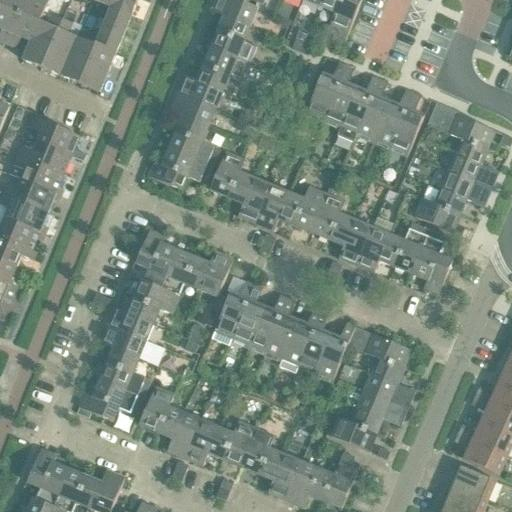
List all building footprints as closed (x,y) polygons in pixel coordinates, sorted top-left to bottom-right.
[(0,43),(7,46),(26,0),(3,0),(0,9),(0,30),(5,33),(4,36),(0,34),(0,43)] [(39,24),(47,5),(35,0),(26,0),(7,46),(16,50),(19,43),(16,41),(17,38),(30,43),(31,43),(39,24)] [(131,18),(138,0),(93,0),(92,2),(110,9),(131,18)] [(250,27),(257,11),(231,0),(216,0),(211,13),(223,19),(217,33),(230,39),(236,24),(253,31),(254,29),(250,27)] [(343,0),(302,0),(302,2),(318,8),(316,11),(318,12),(323,0),(335,0),(342,3),(343,0)] [(343,46),(362,0),(343,0),(342,3),(335,0),(323,0),(318,12),(321,13),(322,10),(334,15),(326,34),(334,37),(332,41),(343,46)] [(115,56),(131,18),(110,9),(94,47),(115,56)] [(42,70),(63,21),(53,17),(50,24),(53,26),(52,29),(39,24),(31,43),(30,43),(22,62),(42,70)] [(60,78),(76,40),(64,34),(65,31),(69,32),(72,25),(63,21),(42,70),(60,78)] [(256,49),(244,44),(248,32),(252,34),(253,31),(236,24),(230,39),(217,33),(210,51),(248,67),(256,49)] [(78,85),(94,47),(76,40),(60,78),(78,85)] [(300,54),(304,44),(296,41),(292,49),(292,51),(300,54)] [(310,53),(312,48),(304,44),(300,54),(308,58),(310,53)] [(99,94),(115,56),(94,47),(78,85),(99,94)] [(248,67),(210,51),(203,68),(216,74),(210,88),(226,95),(227,93),(224,91),(229,79),(241,84),(248,67)] [(324,121),(346,68),(339,65),(334,76),(338,78),(336,82),(322,76),(306,114),(324,121)] [(216,74),(203,68),(197,83),(184,78),(177,96),(215,112),(222,96),(225,98),(226,95),(210,88),(216,74)] [(341,129),(357,90),(343,85),(345,81),(349,82),(354,71),(346,68),(324,121),(341,129)] [(357,135),(380,82),(372,79),(367,90),(371,92),(370,96),(357,90),(341,129),(357,135)] [(373,142),(389,104),(376,98),(378,95),(382,96),(387,85),(380,82),(357,135),(373,142)] [(0,131),(9,109),(0,105),(0,96),(2,93),(0,91),(0,131)] [(390,149),(413,96),(405,93),(400,103),(404,106),(403,110),(389,104),(373,142),(390,149)] [(208,128),(215,112),(177,96),(169,114),(182,119),(175,134),(188,139),(195,125),(211,132),(212,129),(208,128)] [(408,156),(424,118),(410,112),(411,109),(416,110),(420,99),(413,96),(390,149),(408,156)] [(438,132),(447,110),(436,105),(427,127),(438,132)] [(449,136),(457,118),(458,114),(447,110),(438,132),(449,136)] [(248,126),(251,117),(241,113),(238,122),(248,126)] [(487,152),(495,134),(457,118),(449,136),(461,141),(456,153),(452,152),(451,154),(468,161),(474,146),(487,152)] [(74,152),(79,139),(32,119),(28,129),(40,134),(36,144),(77,161),(79,155),(74,152)] [(244,134),(248,126),(238,122),(234,130),(244,134)] [(220,152),(202,145),(207,133),(210,134),(211,132),(195,125),(188,139),(175,134),(168,152),(212,170),(220,152)] [(510,149),(511,143),(511,140),(503,137),(499,145),(510,149)] [(266,151),(271,141),(262,138),(258,148),(266,151)] [(275,155),(279,145),(271,141),(266,151),(275,155)] [(63,177),(71,159),(77,161),(36,144),(32,153),(20,149),(16,158),(63,177)] [(499,174),(481,167),(487,152),(474,146),(468,161),(451,154),(450,156),(454,158),(447,173),(486,189),(488,183),(494,186),(499,174)] [(205,187),(212,170),(168,152),(162,167),(154,164),(148,179),(181,193),(187,180),(205,187)] [(253,181),(239,175),(244,162),(225,155),(209,193),(226,200),(231,187),(248,194),(253,181)] [(58,190),(63,177),(16,158),(13,167),(24,172),(20,181),(61,198),(64,192),(58,190)] [(483,195),(486,189),(447,173),(441,189),(437,188),(436,190),(453,197),(447,211),(460,216),(466,202),(484,209),(489,198),(483,195)] [(255,226),(271,188),(264,185),(266,180),(259,177),(257,182),(253,181),(248,194),(231,187),(226,200),(243,207),(238,219),(255,226)] [(58,205),(61,198),(20,181),(16,191),(5,186),(1,196),(48,215),(53,202),(58,205)] [(293,227),(298,215),(283,208),(291,192),(288,191),(287,195),(271,188),(255,226),(273,234),(278,221),(293,227)] [(311,235),(327,197),(308,189),(303,201),(291,197),(293,193),(291,192),(283,208),(298,215),(293,227),(311,235)] [(460,216),(447,211),(453,197),(436,190),(435,192),(439,193),(434,205),(422,200),(414,219),(452,235),(460,216)] [(42,228),(48,215),(1,196),(0,197),(0,206),(8,210),(4,220),(45,237),(48,230),(42,228)] [(348,235),(355,219),(353,218),(351,221),(340,216),(345,204),(327,197),(311,235),(328,242),(334,229),(348,235)] [(45,237),(4,220),(0,217),(0,239),(32,253),(37,241),(43,243),(45,237)] [(356,268),(372,230),(356,223),(358,220),(355,219),(348,235),(334,229),(328,242),(343,248),(338,261),(356,268)] [(411,277),(429,232),(412,225),(404,243),(392,238),(393,235),(391,234),(384,250),(398,256),(393,269),(411,277)] [(398,256),(384,250),(391,234),(389,233),(387,236),(372,230),(356,268),(373,275),(378,263),(393,269),(398,256)] [(470,243),(473,235),(464,230),(460,239),(470,243)] [(438,297),(452,263),(439,258),(447,239),(429,232),(411,277),(426,283),(423,290),(438,297)] [(162,290),(177,253),(161,247),(164,239),(149,233),(135,266),(149,271),(144,283),(162,290)] [(262,244),(272,248),(276,240),(266,236),(262,244)] [(32,253),(0,239),(0,261),(17,268),(21,258),(33,263),(36,255),(32,253)] [(259,253),(269,257),(272,248),(262,244),(259,253)] [(204,279),(189,273),(195,260),(177,253),(162,290),(179,297),(184,286),(196,291),(195,295),(197,296),(204,279)] [(217,300),(233,261),(214,254),(209,266),(195,260),(189,273),(204,279),(197,296),(199,296),(201,293),(217,300)] [(12,280),(17,268),(0,261),(0,284),(16,291),(20,293),(24,285),(12,280)] [(329,272),(339,276),(342,268),(332,264),(329,272)] [(325,280),(335,284),(339,276),(329,272),(325,280)] [(172,316),(179,297),(162,290),(144,283),(141,282),(133,301),(146,306),(140,320),(157,327),(158,325),(154,323),(159,311),(172,316)] [(9,309),(16,291),(0,284),(0,321),(7,324),(13,311),(9,309)] [(232,341),(254,287),(246,284),(242,295),(246,297),(244,301),(240,299),(230,295),(214,333),(213,336),(211,341),(229,348),(232,341)] [(248,347),(264,309),(251,304),(253,300),(257,301),(262,290),(254,287),(232,341),(248,347)] [(92,306),(100,309),(104,299),(96,296),(92,306)] [(265,354),(287,301),(280,298),(275,309),(279,311),(278,315),(264,309),(248,347),(265,354)] [(100,309),(108,313),(112,303),(104,299),(100,309)] [(157,327),(140,320),(146,306),(133,301),(127,315),(115,310),(108,328),(146,343),(152,328),(156,330),(157,327)] [(279,369),(298,323),(284,317),(286,314),(290,315),(295,304),(287,301),(265,354),(282,361),(279,369)] [(299,368),(320,315),(313,311),(308,322),(312,325),(311,328),(298,323),(279,369),(295,375),(299,368)] [(315,375),(331,337),(317,331),(319,327),(324,329),(328,318),(320,315),(299,368),(315,375)] [(333,382),(347,348),(355,329),(346,325),(342,336),(346,338),(344,342),(331,337),(315,375),(333,382)] [(191,335),(201,339),(205,330),(195,326),(191,335)] [(139,359),(146,343),(108,328),(100,345),(113,350),(107,365),(119,370),(125,356),(142,363),(143,361),(139,359)] [(188,343),(198,347),(201,339),(191,335),(188,343)] [(403,371),(411,353),(373,337),(365,355),(377,360),(372,372),(369,371),(368,373),(384,380),(390,366),(403,371)] [(188,343),(184,351),(194,356),(198,347),(188,343)] [(151,383),(132,375),(137,364),(141,365),(142,363),(125,356),(119,370),(107,365),(99,382),(144,401),(151,383)] [(426,369),(429,360),(419,356),(415,364),(426,369)] [(415,394),(397,386),(403,371),(390,366),(384,380),(368,373),(367,375),(370,377),(363,393),(402,409),(404,403),(410,405),(415,394)] [(511,392),(511,370),(506,368),(498,386),(511,392)] [(136,419),(144,401),(99,382),(93,398),(85,395),(79,410),(112,424),(118,411),(136,419)] [(511,416),(511,392),(498,386),(493,397),(478,390),(474,399),(511,416)] [(180,414),(168,409),(173,397),(155,389),(139,427),(155,434),(161,421),(177,428),(184,412),(182,411),(180,414)] [(399,415),(402,409),(363,393),(357,408),(354,406),(353,409),(369,415),(363,430),(376,436),(382,421),(400,429),(405,417),(399,415)] [(511,439),(511,416),(474,399),(470,407),(485,414),(480,424),(511,439)] [(376,436),(363,430),(369,415),(353,409),(352,411),(355,413),(350,425),(338,420),(330,438),(368,454),(376,436)] [(185,461),(201,423),(185,416),(186,413),(184,412),(177,428),(161,421),(155,434),(172,441),(167,453),(185,461)] [(213,443),(220,426),(218,425),(216,429),(201,423),(185,461),(202,468),(207,456),(222,462),(227,449),(213,443)] [(240,469),(256,431),(238,424),(233,436),(221,431),(222,427),(220,426),(213,443),(227,449),(222,462),(240,469)] [(506,459),(511,446),(511,439),(480,424),(476,433),(461,427),(457,436),(506,459)] [(278,470),(285,453),(283,452),(281,456),(269,451),(274,439),(256,431),(240,469),(258,477),(263,464),(278,470)] [(498,478),(506,459),(457,436),(453,444),(468,451),(463,461),(498,478)] [(386,462),(390,454),(380,450),(376,458),(386,462)] [(54,509),(69,472),(53,465),(56,458),(41,451),(27,485),(40,490),(36,502),(54,509)] [(285,502),(301,464),(286,458),(288,454),(285,453),(278,470),(263,464),(258,477),(273,483),(268,495),(285,502)] [(341,511),(354,481),(360,466),(353,463),(354,459),(343,454),(333,478),(321,473),(323,469),(321,468),(314,485),(330,492),(325,504),(341,511)] [(174,472),(184,476),(188,468),(178,463),(174,472)] [(314,485),(321,468),(318,467),(317,471),(301,464),(285,502),(303,510),(308,498),(325,504),(330,492),(314,485)] [(488,501),(496,483),(460,468),(452,487),(488,501)] [(89,511),(95,498),(80,491),(85,478),(69,472),(54,509),(60,511),(72,511),(76,505),(87,510),(86,511),(89,511)] [(171,480),(181,484),(184,476),(174,472),(171,480)] [(93,511),(111,511),(119,495),(125,480),(106,473),(101,485),(85,478),(80,491),(95,498),(89,511),(92,511),(93,511)] [(219,490),(229,494),(232,486),(222,482),(219,490)] [(459,511),(483,511),(488,501),(452,487),(444,506),(459,511)] [(216,498),(226,503),(229,494),(219,490),(216,498)] [(60,511),(54,509),(36,502),(33,500),(27,511),(60,511)]
